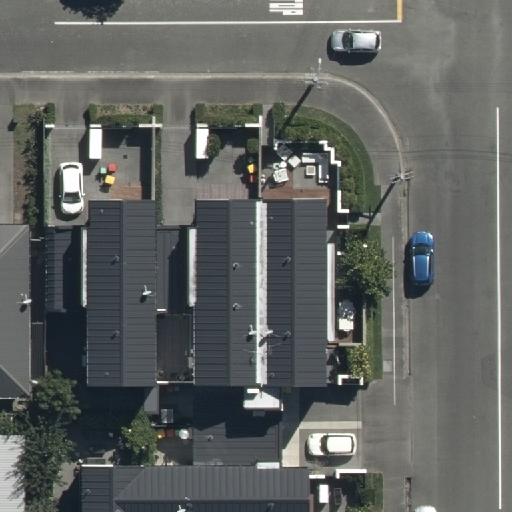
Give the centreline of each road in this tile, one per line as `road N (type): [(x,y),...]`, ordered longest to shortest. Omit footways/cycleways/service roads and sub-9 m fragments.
road 1 (unclassified): [(0,22),(502,27)]
road 2 (unclassified): [(502,27),(503,511)]
